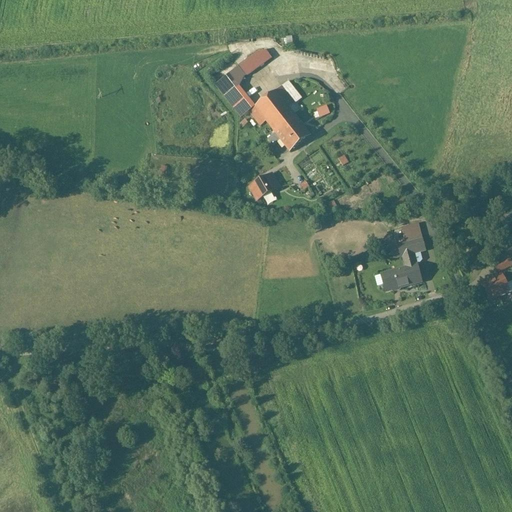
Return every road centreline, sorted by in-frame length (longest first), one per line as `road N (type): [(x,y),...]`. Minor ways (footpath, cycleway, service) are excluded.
road 1 (unclassified): [(462,292),(274,339),(0,356)]
road 2 (unclassified): [(462,292),(414,195),(335,95)]
road 3 (track): [(0,378),(13,392),(61,511)]
